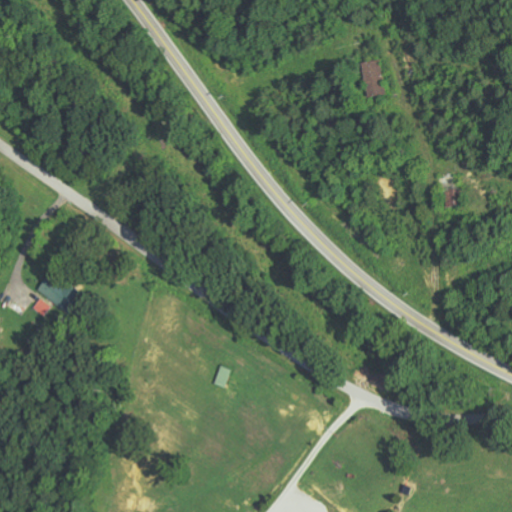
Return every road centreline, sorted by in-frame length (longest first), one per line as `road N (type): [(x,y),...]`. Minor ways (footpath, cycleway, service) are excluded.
road 1 (residential): [(511,415),(434,418),(345,384),(0,141)]
road 2 (secondary): [(511,374),(440,336),(336,256),(249,160),(137,0)]
